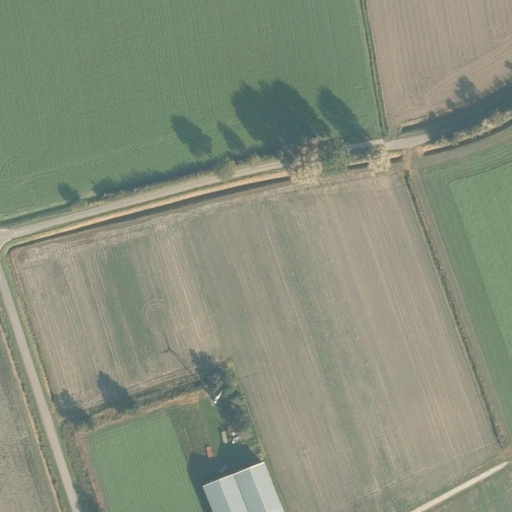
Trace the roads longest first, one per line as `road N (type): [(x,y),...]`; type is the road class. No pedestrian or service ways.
road 1 (unclassified): [(0,238),(242,172),(418,140),(511,104)]
road 2 (unclassified): [(75,511),(0,285)]
